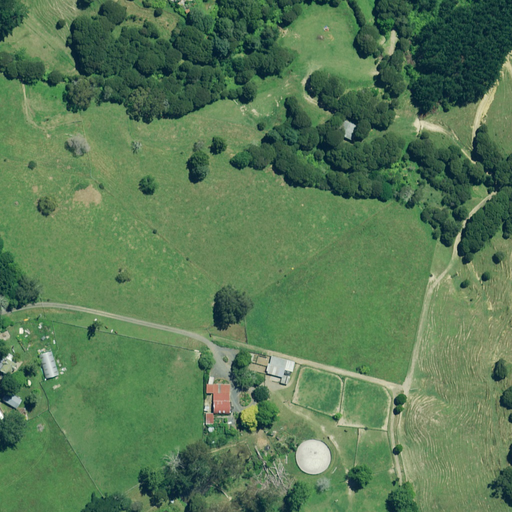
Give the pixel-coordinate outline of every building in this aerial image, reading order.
[(51,351),(37,355),(44,378),(57,375),(51,351)] [(0,371),(7,376),(15,365),(0,356),(0,371)] [(291,371),(293,362),(270,356),(265,373),(280,377),(279,383),(285,384),(287,377),(281,375),(283,368),(291,371)] [(208,384),(205,384),(204,393),(212,393),(211,414),(205,413),(204,423),(211,424),(212,413),(227,414),(229,385),(212,384),(212,377),(208,377),(208,384)] [(7,394),(4,393),(0,400),(14,409),(20,400),(8,392),(7,394)]
